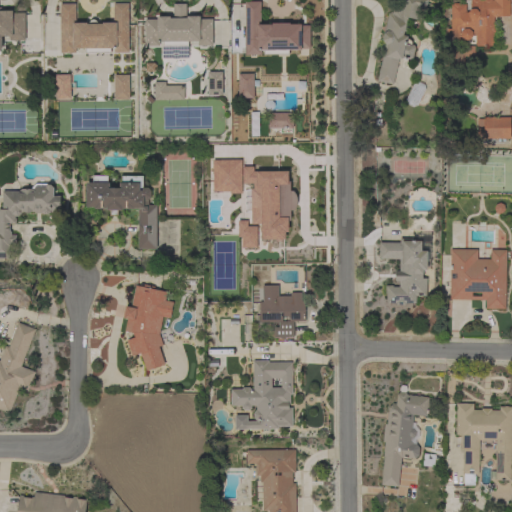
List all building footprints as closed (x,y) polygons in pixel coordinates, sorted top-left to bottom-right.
[(384,44),(382,40),(387,13),(391,11),(392,12),(394,6),(400,7),(401,0),(426,0),(425,9),(418,7),(416,20),(407,18),(405,25),(406,25),(408,27),(407,31),(405,32),(403,31),(402,35),(407,36),(407,39),(409,39),(411,42),(411,44),(413,45),(414,47),(412,57),(409,59),(401,57),(401,59),(398,58),(392,84),(376,81),(384,44)] [(509,0),(509,16),(496,17),(493,17),(494,46),(475,46),(475,34),(472,34),(470,37),(468,38),(466,39),(464,39),(464,44),(446,44),(446,29),(450,29),(450,5),(452,5),(452,3),(460,3),(460,4),(465,4),(465,12),(468,12),(468,11),(469,10),(470,10),(470,0),(509,0)] [(244,1),(260,1),(260,25),(271,25),(271,23),(289,23),(289,24),(300,24),(300,25),(309,25),(309,48),(301,48),(301,50),(288,50),(288,55),(263,55),(263,50),(260,50),(260,54),(245,55),(244,1)] [(128,52),(113,52),(113,48),(110,49),(110,53),(85,53),(85,49),(75,49),(75,53),(60,53),(59,4),(74,4),(75,23),(86,23),(86,24),(88,24),(88,23),(89,21),(90,20),(92,19),(93,19),(94,20),(96,21),(97,23),(97,24),(102,24),(102,22),(113,22),(112,3),(127,3),(128,52)] [(187,58),(177,58),(171,58),(171,57),(161,57),(160,42),(158,42),(158,46),(144,46),(144,19),(156,19),(156,16),(169,16),(169,18),(173,18),(173,4),(185,4),(185,16),(199,16),(199,19),(212,18),(212,45),(197,45),(197,41),(187,42),(187,46),(187,58)] [(0,10),(11,10),(11,13),(24,13),(24,40),(9,40),(9,37),(0,37),(0,10)] [(222,95),(208,95),(207,72),(221,72),(222,95)] [(253,73),(253,98),(238,98),(238,74),(253,73)] [(69,74),(53,75),(54,100),(69,100),(69,74)] [(129,99),(114,99),(113,75),(128,75),(129,99)] [(412,84),(417,81),(423,84),(424,89),(416,104),(411,106),(405,103),(404,99),(412,84)] [(153,82),(164,82),(164,85),(183,85),(183,99),(153,99),(153,82)] [(510,117),(510,139),(483,139),(483,117),(510,117)] [(240,192),(240,159),(210,160),(211,193),(240,192)] [(287,170),(251,171),(251,167),(240,167),(241,184),(250,184),(250,193),(249,193),(249,224),(259,224),(259,240),(287,240),(286,209),(295,209),(295,191),(287,191),(287,170)] [(156,249),(138,249),(138,209),(121,209),(121,210),(117,210),(117,216),(109,216),(109,210),(106,210),(106,208),(94,208),(94,207),(85,207),(86,183),(92,183),(92,176),(107,176),(107,183),(109,183),(109,188),(119,188),(119,183),(120,183),(120,176),(142,176),(142,188),(147,188),(150,191),(150,197),(148,199),(148,205),(156,205),(156,249)] [(0,209),(2,209),(2,191),(21,191),(21,189),(31,188),(35,184),(50,184),(53,187),(53,196),(60,196),(60,206),(57,206),(57,210),(49,210),(49,211),(48,214),(43,214),(42,212),(40,213),(35,213),(34,213),(34,212),(23,212),(18,216),(15,216),(15,218),(16,218),(16,224),(9,224),(9,232),(11,232),(11,235),(16,235),(16,244),(11,244),(11,247),(9,247),(9,255),(9,258),(0,258),(0,209)] [(256,248),(255,225),(246,226),(245,220),(238,220),(239,248),(256,248)] [(386,303),(386,294),(385,294),(385,285),(392,285),(392,287),(399,287),(399,281),(394,281),(394,271),(399,271),(399,259),(379,259),(379,242),(399,242),(399,238),(414,238),(414,241),(421,241),(421,251),(426,251),(426,252),(428,252),(428,261),(426,261),(426,270),(423,270),(423,274),(422,274),(422,278),(426,278),(426,296),(415,296),(415,303),(386,303)] [(477,249),(477,259),(490,259),(490,250),(506,250),(505,309),(485,309),(485,300),(449,299),(450,249),(477,249)] [(162,345),(158,347),(164,364),(146,371),(140,353),(131,356),(126,340),(134,337),(132,333),(124,331),(127,319),(123,318),(125,306),(131,307),(135,285),(140,286),(141,282),(146,283),(145,285),(154,287),(153,289),(166,292),(164,300),(173,302),(169,318),(163,316),(159,334),(162,345)] [(262,285),(278,285),(278,296),(290,296),(290,293),(304,292),(305,322),(293,322),(294,337),(274,338),(273,326),(279,326),(278,322),(259,322),(259,302),(262,302),(262,285)] [(20,366),(35,372),(27,392),(18,388),(9,413),(0,409),(0,358),(5,346),(8,347),(18,322),(35,329),(20,366)] [(234,429),(234,415),(246,415),(246,419),(250,419),(250,421),(256,421),(253,418),(253,413),(255,410),(255,406),(251,406),(251,408),(249,410),(243,410),(241,408),(241,406),(231,406),(230,389),(241,389),(243,387),(248,387),(250,389),(253,389),(252,360),(268,360),(268,362),(291,362),(292,394),(290,394),(290,405),(288,405),(288,408),(292,408),(292,426),(278,426),(278,429),(251,429),(251,431),(243,431),(243,429),(234,429)] [(384,456),(383,456),(384,442),(382,442),(384,424),(386,424),(388,407),(391,405),(392,403),(395,404),(397,394),(400,392),(405,392),(407,395),(428,397),(428,403),(429,403),(429,410),(427,410),(426,416),(413,415),(412,422),(415,423),(415,426),(419,431),(418,437),(416,440),(415,444),(416,444),(415,447),(419,447),(418,455),(415,458),(410,458),(410,459),(401,458),(398,486),(380,484),(384,456)] [(511,407),(511,481),(495,480),(495,450),(479,450),(478,474),(475,474),(474,486),(463,485),(464,474),(463,474),(463,449),(460,449),(460,435),(455,435),(456,403),(473,404),(473,410),(481,410),(481,408),(490,408),(490,410),(499,410),(499,406),(511,407)] [(295,450),(295,472),(292,472),(292,483),(295,483),(295,511),(268,511),(268,510),(262,510),(262,482),(260,482),(260,476),(255,476),(255,464),(246,464),(246,450),(295,450)] [(435,454),(435,457),(437,457),(437,462),(434,462),(434,467),(423,466),(423,454),(435,454)] [(16,511),(19,495),(33,497),(34,492),(86,499),(84,511),(16,511)]
